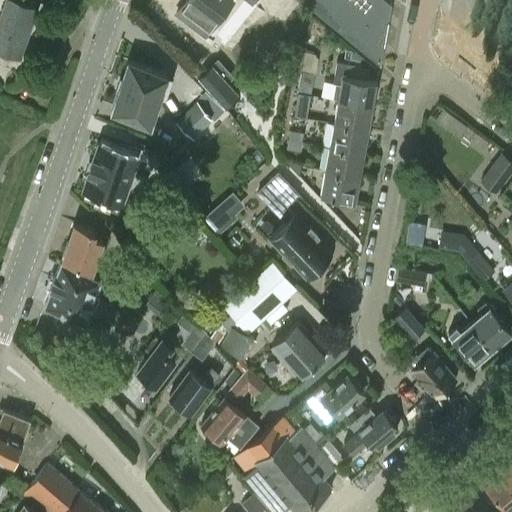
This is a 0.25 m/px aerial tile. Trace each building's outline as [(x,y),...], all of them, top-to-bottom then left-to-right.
[(22,3),(22,0),(6,0),(0,18),(0,50),(19,57),(37,8),(22,3)] [(250,0),(253,2),(253,0),(186,0),(177,13),(206,34),(231,0),(250,0)] [(305,0),(380,63),(390,0),(305,0)] [(345,48),(344,57),(359,59),(360,54),(356,50),(345,48)] [(157,96),(166,72),(128,59),(121,78),(120,77),(119,76),(117,83),(157,96)] [(348,75),(351,63),(337,60),(334,73),(337,74),(335,82),(340,83),(337,98),(372,105),(377,80),(348,75)] [(226,107),(241,93),(214,64),(199,78),(226,107)] [(310,94),(314,72),(302,69),(297,91),(310,94)] [(149,121),(157,96),(117,83),(115,89),(116,89),(118,89),(111,108),(149,121)] [(204,90),(197,98),(204,104),(212,96),(204,90)] [(308,102),(310,94),(297,91),(296,100),(308,102)] [(211,114),(220,105),(213,98),(205,107),(196,99),(176,120),(190,134),(210,114),(211,114)] [(367,129),(372,105),(337,98),(333,122),(367,129)] [(460,136),(470,124),(443,103),(434,116),(460,136)] [(363,152),(367,129),(333,122),(328,145),(363,152)] [(301,140),(303,131),(290,129),(288,138),(301,140)] [(300,150),(301,140),(288,138),(286,148),(300,150)] [(118,200),(135,152),(100,141),(94,159),(91,158),(88,169),(90,170),(84,188),(118,200)] [(358,175),(363,152),(328,145),(324,169),(358,175)] [(495,159),(480,179),(491,187),(498,177),(503,180),(510,170),(511,166),(511,158),(500,150),(495,159)] [(298,175),(301,161),(287,160),(287,163),(298,175)] [(354,199),(358,175),(324,169),(319,192),(354,199)] [(285,204),(298,192),(277,171),(257,190),(285,220),(270,235),(306,273),(311,268),(313,270),(327,257),(324,255),(329,250),(285,204)] [(232,191),(202,217),(216,233),(238,215),(235,211),(244,203),(239,198),(236,195),(232,191)] [(405,241),(421,243),(424,222),(408,220),(405,241)] [(92,232),(93,228),(74,221),(61,257),(90,268),(102,236),(92,232)] [(441,231),(439,246),(459,249),(466,258),(482,278),(494,268),(478,248),(475,250),(462,234),(441,231)] [(233,236),(228,241),(234,247),(239,242),(233,236)] [(246,330),(296,284),(272,258),(226,301),(233,309),(224,317),(231,325),(224,340),(234,344),(231,351),(243,356),(245,349),(247,350),(252,337),(243,332),(246,330)] [(81,319),(98,276),(59,260),(42,304),(81,319)] [(398,266),(396,278),(423,283),(425,271),(398,266)] [(511,293),(511,277),(509,274),(501,280),(511,293)] [(469,297),(477,290),(468,278),(459,285),(469,297)] [(398,293),(394,297),(402,306),(406,302),(398,293)] [(492,345),(510,329),(484,298),(476,305),(480,310),(470,318),(492,345)] [(413,336),(425,326),(407,304),(395,314),(413,336)] [(304,370),(328,349),(299,315),(275,336),(304,370)] [(474,360),(492,345),(470,318),(460,327),(456,322),(448,330),(474,360)] [(205,331),(205,330),(195,323),(181,342),(192,349),(198,340),(200,342),(206,334),(207,333),(205,331)] [(207,347),(214,338),(207,333),(206,334),(200,342),(207,347)] [(164,354),(171,345),(161,338),(137,371),(144,377),(143,378),(151,384),(152,383),(155,385),(172,361),(164,354)] [(435,394),(456,376),(428,343),(408,360),(414,366),(413,367),(435,394)] [(89,349),(86,353),(80,347),(73,355),(79,360),(75,365),(86,375),(89,371),(95,376),(106,364),(99,358),(100,358),(89,349)] [(247,365),(241,358),(239,355),(233,360),(241,370),(247,365)] [(257,388),(267,378),(252,365),(204,418),(225,437),(248,411),(236,400),(251,383),(257,388)] [(190,411),(219,374),(211,367),(202,378),(190,368),(169,394),(190,411)] [(358,381),(355,383),(348,374),(333,386),(326,378),(305,396),(327,423),(364,392),(362,390),(364,388),(358,381)] [(356,430),(344,440),(353,450),(368,437),(375,445),(398,425),(382,407),(375,414),(368,405),(349,421),(356,430)] [(0,470),(5,459),(13,462),(27,424),(29,418),(0,407),(0,406),(0,470)] [(302,424),(301,425),(289,410),(285,413),(237,452),(249,467),(246,470),(259,486),(257,487),(272,505),(273,504),(279,511),(291,501),(300,511),(333,485),(324,474),(335,465),(331,460),(333,458),(321,443),(319,445),(319,444),(312,436),(302,424)] [(238,449),(262,423),(248,411),(225,437),(238,449)] [(320,430),(312,436),(319,444),(326,438),(320,430)] [(333,458),(340,452),(328,437),(321,443),(333,458)] [(224,459),(213,468),(219,476),(230,467),(224,459)] [(511,459),(502,468),(511,479),(511,459)] [(110,511),(47,461),(23,491),(48,511),(110,511)] [(511,511),(511,479),(502,468),(485,482),(506,507),(511,511)] [(250,511),(264,511),(272,505),(257,487),(241,501),(250,511)] [(477,511),(466,499),(451,511),(450,511),(477,511)] [(38,511),(23,501),(14,511),(38,511)]
